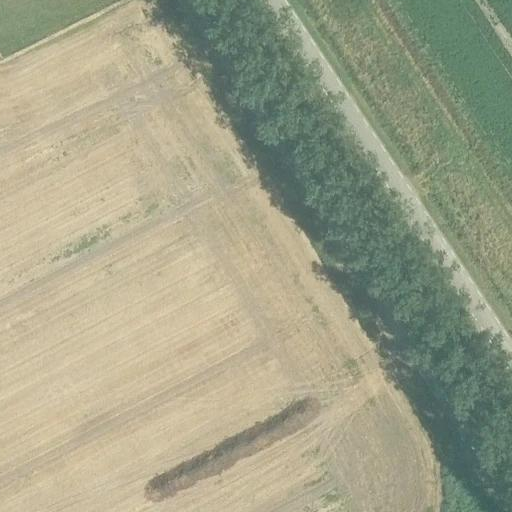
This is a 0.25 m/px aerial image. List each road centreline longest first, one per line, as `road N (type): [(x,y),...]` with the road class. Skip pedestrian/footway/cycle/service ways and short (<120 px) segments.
road 1 (residential): [(176,0),(511,498)]
road 2 (tertiary): [(511,344),(281,0)]
